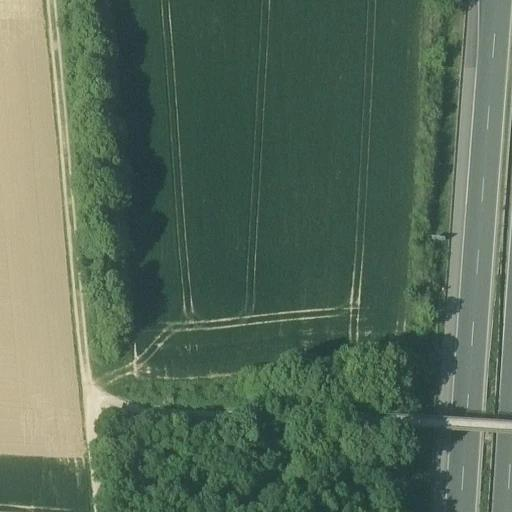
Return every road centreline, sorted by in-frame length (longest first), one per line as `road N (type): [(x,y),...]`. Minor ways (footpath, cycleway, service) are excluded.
road 1 (motorway): [(498,0),(459,511)]
road 2 (track): [(85,375),(49,0)]
road 3 (track): [(85,375),(100,511)]
road 4 (motorway): [(503,511),(511,389)]
